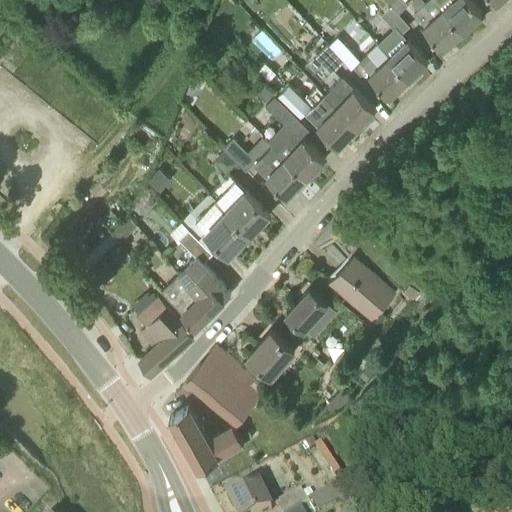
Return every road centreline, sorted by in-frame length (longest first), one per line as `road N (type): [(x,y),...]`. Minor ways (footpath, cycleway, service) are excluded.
road 1 (residential): [(123,406),(170,376),(266,266),(511,26)]
road 2 (secondary): [(123,406),(0,263)]
